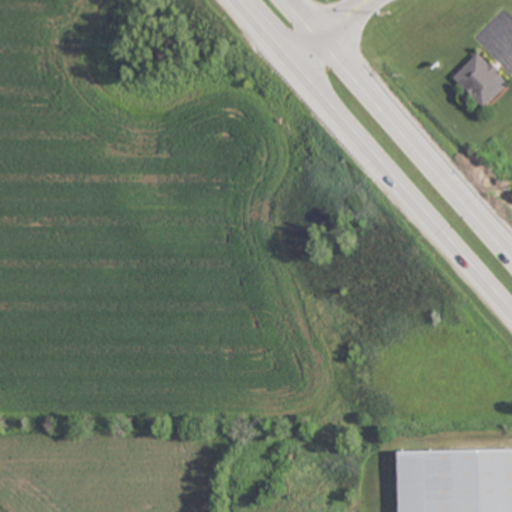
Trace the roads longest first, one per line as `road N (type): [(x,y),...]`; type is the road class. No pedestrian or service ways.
road 1 (primary): [(239,0),(511,311)]
road 2 (primary): [(511,261),(283,0)]
